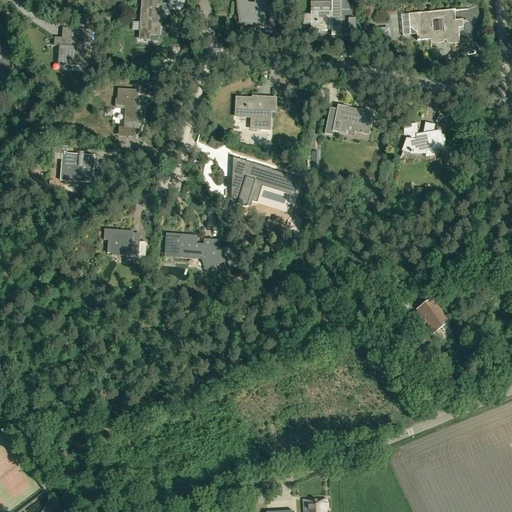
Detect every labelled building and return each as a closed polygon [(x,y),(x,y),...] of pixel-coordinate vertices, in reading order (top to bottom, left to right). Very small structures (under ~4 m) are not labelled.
[(161,4),(160,0),(141,0),(139,40),(149,41),(150,35),(158,35),(160,13),(165,13),(165,4),(161,4)] [(236,0),(237,2),(240,2),(238,13),(241,13),(240,23),(262,26),(265,9),(267,9),(268,2),(266,1),(266,0),(236,0)] [(330,0),(331,12),(310,12),(310,14),(302,14),(302,25),(310,25),(310,31),(331,31),(331,35),(341,35),(340,0),(330,0)] [(416,35),(416,41),(429,40),(430,39),(433,42),(440,42),(444,38),(450,42),(455,42),(454,37),(457,36),(456,26),(458,21),(462,21),(462,20),(454,21),(454,11),(454,10),(401,15),(403,36),(416,35)] [(82,67),(85,32),(73,31),(73,37),(66,37),(66,39),(55,38),(54,46),(60,47),(59,58),(67,59),(66,65),(82,67)] [(386,39),(393,38),(392,31),(385,32),(386,39)] [(111,40),(100,40),(102,50),(101,60),(109,60),(111,40)] [(9,46),(3,46),(0,45),(0,74),(1,74),(1,72),(7,72),(9,46)] [(117,109),(125,109),(124,128),(140,129),(141,113),(137,112),(137,107),(133,107),(134,99),(137,99),(138,91),(118,90),(117,106),(115,107),(117,109)] [(274,112),(275,99),(252,98),(252,99),(236,98),(235,117),(251,118),(250,130),(268,131),(269,112),(274,112)] [(367,134),(372,112),(358,110),(358,111),(348,109),(348,108),(337,105),(333,122),(326,121),(324,134),(331,136),(332,132),(343,134),(344,126),(355,128),(354,132),(367,134)] [(422,135),(417,136),(416,124),(403,125),(403,134),(404,135),(404,134),(410,137),(410,141),(407,140),(406,140),(400,157),(401,157),(403,151),(407,152),(410,152),(410,153),(412,154),(412,153),(420,153),(424,153),(424,151),(426,158),(435,156),(433,149),(442,148),(441,145),(444,145),(444,135),(439,135),(439,132),(433,133),(434,125),(424,123),(422,135)] [(53,146),(52,153),(62,154),(60,181),(92,183),(93,173),(81,172),(82,155),(66,154),(67,147),(53,146)] [(268,185),(272,171),(235,159),(232,167),(239,170),(230,196),(251,203),(258,182),(268,185)] [(299,192),(305,194),(308,183),(302,182),(299,192)] [(111,254),(111,256),(138,258),(139,248),(132,247),(133,232),(104,230),(103,241),(108,241),(107,254),(111,254)] [(174,256),(174,257),(196,258),(196,259),(201,260),(204,266),(203,270),(206,271),(208,268),(222,262),(222,263),(223,263),(218,251),(203,250),(203,245),(196,244),(197,236),(184,235),(183,237),(165,236),(166,234),(165,234),(163,257),(164,257),(164,255),(174,256)] [(434,332),(435,331),(434,329),(445,321),(446,323),(447,323),(431,301),(419,309),(424,316),(427,321),(434,332)] [(441,328),(445,334),(452,330),(448,324),(441,328)] [(326,511),(326,499),(304,500),(304,511),(326,511)]
